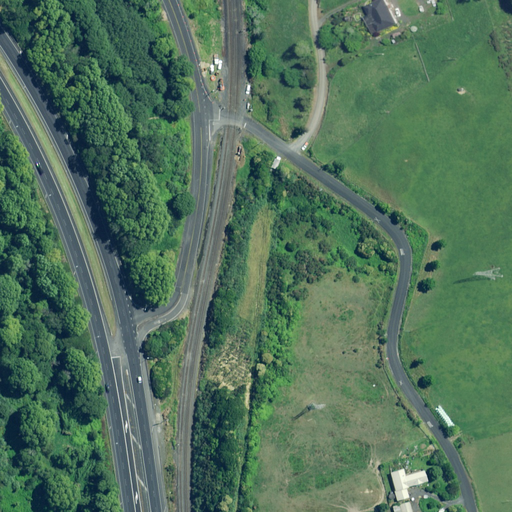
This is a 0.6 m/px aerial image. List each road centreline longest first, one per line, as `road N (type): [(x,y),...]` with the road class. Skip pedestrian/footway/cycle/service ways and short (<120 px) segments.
road 1 (unclassified): [(472,511),(454,459),(395,367),(391,331),(405,269),(397,233),(293,156)]
road 2 (motorway): [(0,36),(90,206),(128,333)]
road 3 (motorway): [(106,364),(73,249),(0,88)]
road 4 (unclassified): [(200,120),(196,211),(180,298),(128,333)]
road 5 (trunk): [(128,333),(156,511)]
road 6 (unclassified): [(293,156),(318,102),(312,0)]
road 7 (trunk): [(129,511),(106,364)]
road 8 (unclassified): [(168,0),(200,120)]
